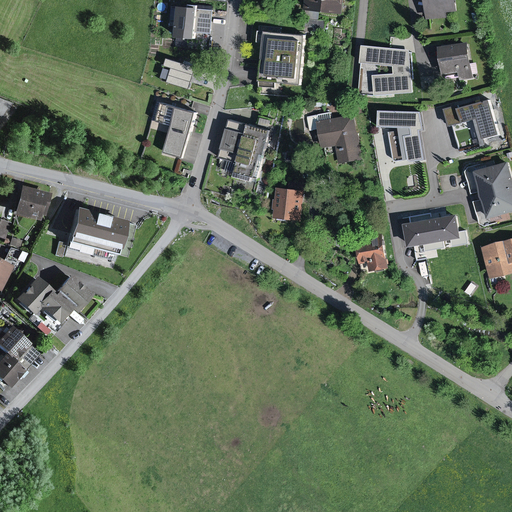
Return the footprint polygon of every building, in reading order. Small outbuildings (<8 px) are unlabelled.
[(343,0),(303,0),(303,11),(342,16),(343,0)] [(459,0),(428,0),(430,19),(451,17),(450,10),(460,10),(459,0)] [(199,8),(181,7),(178,36),(196,38),(199,8)] [(307,35),(269,32),(265,81),(303,84),(307,35)] [(471,42),(442,46),(447,74),(462,72),(463,79),(476,77),(471,42)] [(410,51),(366,47),(362,93),(379,95),(413,92),(410,51)] [(196,68),(170,60),(164,79),(190,88),(196,68)] [(0,114),(3,116),(14,102),(0,96),(0,114)] [(187,158),(202,108),(163,97),(156,120),(171,124),(163,151),(187,158)] [(505,134),(494,99),(449,112),(454,128),(479,121),(484,140),(505,134)] [(424,111),(379,110),(379,125),(401,126),(408,162),(430,158),(425,131),(429,130),(424,111)] [(362,114),(323,120),(328,148),(342,146),(345,162),(369,157),(362,114)] [(238,172),(250,123),(232,118),(219,167),(238,172)] [(274,129),(250,123),(238,172),(261,177),(274,129)] [(511,160),(479,170),(485,193),(511,185),(511,160)] [(47,190),(22,184),(13,215),(38,222),(47,190)] [(511,185),(485,193),(491,216),(511,210),(511,185)] [(306,188),(277,187),(276,221),(305,222),(306,188)] [(77,207),(69,239),(119,252),(127,219),(77,207)] [(460,245),(477,242),(475,229),(467,230),(464,213),(439,218),(438,212),(418,216),(419,221),(413,222),(417,245),(432,243),(433,249),(453,245),(452,240),(459,239),(460,245)] [(13,220),(0,217),(0,236),(9,238),(13,220)] [(387,234),(360,237),(362,261),(370,260),(372,270),(391,267),(387,234)] [(511,238),(480,246),(488,281),(511,275),(511,238)] [(16,265),(0,256),(0,287),(3,289),(16,265)] [(69,273),(55,289),(57,292),(73,306),(78,310),(93,294),(69,273)] [(41,306),(37,304),(50,290),(51,288),(36,275),(16,297),(35,313),(41,306)] [(73,306),(57,292),(55,294),(50,290),(37,304),(41,306),(59,322),(73,306)] [(9,325),(0,335),(0,345),(6,351),(26,369),(42,352),(9,325)] [(6,351),(0,358),(0,377),(10,387),(26,369),(6,351)]
